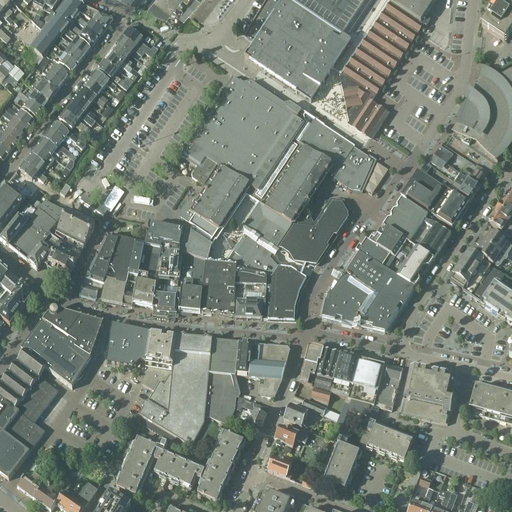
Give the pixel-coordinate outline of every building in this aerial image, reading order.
[(0,0),(0,10),(9,19),(9,18),(13,15),(7,10),(10,6),(3,0),(0,0)] [(49,0),(38,0),(34,8),(39,11),(36,16),(40,18),(43,13),(49,0)] [(61,0),(49,0),(43,13),(51,17),(61,0)] [(147,10),(165,17),(167,15),(173,18),(175,15),(174,15),(170,12),(154,0),(152,0),(147,7),(147,10)] [(176,13),(171,9),(175,5),(167,0),(154,0),(170,12),(174,15),(176,13)] [(182,6),(177,2),(178,0),(167,0),(175,5),(180,9),(182,6)] [(197,0),(193,0),(189,5),(194,9),(200,2),(197,0)] [(283,0),(281,3),(340,42),(367,0),(283,0)] [(425,19),(437,0),(392,0),(342,77),(344,79),(353,125),(351,127),(373,141),(390,116),(373,104),(424,27),(426,28),(430,22),(425,19)] [(511,7),(510,6),(499,1),(494,8),(493,7),(488,14),(489,15),(481,28),(504,43),(511,30),(511,7)] [(44,32),(40,37),(53,48),(60,39),(68,30),(84,8),(69,2),(55,20),(53,18),(43,31),(44,32)] [(311,105),(320,90),(348,48),(340,42),(281,3),(245,58),(297,93),(296,95),(311,105)] [(189,5),(183,12),(188,16),(194,9),(189,5)] [(201,7),(195,16),(202,22),(212,9),(208,6),(205,10),(201,7)] [(91,22),(104,33),(112,23),(111,20),(85,8),(80,14),(91,22)] [(9,18),(9,19),(0,10),(0,17),(10,26),(14,22),(9,18)] [(178,17),(183,21),(188,16),(183,12),(178,17)] [(36,27),(38,23),(40,18),(36,16),(32,24),(36,27)] [(99,40),(104,33),(91,22),(88,26),(80,20),(77,24),(85,30),(99,40)] [(36,27),(32,24),(31,22),(23,32),(18,28),(13,35),(29,50),(42,32),(41,32),(36,27)] [(0,40),(6,46),(10,41),(0,31),(0,28),(2,26),(0,23),(0,40)] [(92,49),(99,40),(85,30),(82,34),(74,27),(70,32),(92,49)] [(153,48),(151,52),(139,43),(141,41),(128,31),(122,39),(144,56),(145,55),(150,59),(152,61),(158,52),(153,48)] [(90,51),(77,40),(69,34),(66,38),(74,44),(71,48),(70,48),(84,59),(90,51)] [(44,59),(50,52),(53,48),(40,37),(23,60),(36,71),(36,72),(39,75),(49,62),(44,59)] [(78,66),(84,59),(70,48),(71,48),(60,39),(53,48),(78,66)] [(116,46),(129,57),(133,52),(142,59),(144,56),(122,39),(116,46)] [(116,46),(110,54),(130,69),(132,65),(126,61),(129,57),(116,46)] [(72,75),(78,66),(53,48),(50,52),(61,60),(58,64),(72,75)] [(110,54),(104,62),(117,72),(120,68),(136,80),(140,76),(130,69),(110,54)] [(150,59),(144,67),(148,70),(154,62),(152,61),(150,59)] [(1,66),(2,67),(9,73),(14,68),(6,61),(1,66)] [(117,72),(104,62),(97,70),(121,88),(123,85),(121,83),(113,77),(117,72)] [(11,75),(9,73),(2,67),(0,68),(0,84),(1,85),(11,75)] [(55,67),(52,71),(48,67),(45,71),(63,85),(69,78),(55,67)] [(9,77),(16,84),(23,76),(15,70),(9,77)] [(47,78),(44,82),(43,83),(57,94),(63,85),(45,71),(42,75),(47,78)] [(487,74),(482,72),(472,98),(469,95),(466,103),(458,125),(453,133),(476,143),(497,164),(498,164),(496,161),(501,157),(505,152),(507,149),(511,143),(511,140),(511,71),(497,80),(492,77),(487,74)] [(116,89),(95,73),(89,81),(102,91),(106,87),(113,93),(116,89)] [(31,85),(37,77),(32,74),(26,82),(31,85)] [(49,104),(57,94),(43,83),(44,82),(38,78),(31,87),(30,86),(29,87),(28,88),(35,94),(35,93),(49,104)] [(244,87),(233,80),(212,111),(213,111),(182,157),(183,160),(197,169),(191,178),(192,181),(201,188),(205,187),(218,168),(220,170),(197,205),(193,202),(189,203),(181,216),(181,220),(216,244),(222,235),(221,235),(251,190),(259,196),(304,128),(304,127),(305,126),(302,115),(301,114),(290,107),(287,108),(252,84),(244,86),(244,87)] [(89,81),(83,89),(105,106),(108,102),(99,95),(102,91),(89,81)] [(23,94),(28,88),(29,87),(25,84),(19,91),(23,94)] [(83,89),(77,97),(90,107),(93,103),(103,110),(105,106),(83,89)] [(119,104),(126,96),(121,92),(115,101),(119,104)] [(43,112),(49,104),(35,93),(35,94),(31,98),(27,95),(25,98),(43,112)] [(23,109),(36,120),(43,112),(25,98),(20,94),(17,98),(26,105),(23,109)] [(87,111),(90,107),(77,97),(71,105),(93,122),(96,118),(87,111)] [(78,123),(78,122),(80,120),(92,129),(96,124),(93,122),(71,105),(65,113),(78,123)] [(108,108),(102,116),(107,120),(113,113),(113,112),(108,108)] [(27,132),(34,123),(20,112),(17,116),(9,110),(5,114),(27,132)] [(93,133),(78,122),(78,123),(65,113),(58,121),(71,131),(74,127),(88,139),(93,133)] [(11,124),(8,129),(21,140),(27,132),(5,114),(3,117),(11,124)] [(56,124),(50,132),(63,142),(66,138),(83,151),(86,147),(56,124)] [(348,191),(351,193),(360,194),(373,164),(368,160),(354,150),(316,124),(246,230),(276,250),(292,226),(296,221),(297,222),(299,220),(297,219),(306,206),(307,207),(309,205),(307,204),(316,190),(317,191),(319,190),(317,189),(326,176),(348,191)] [(8,129),(5,132),(0,128),(0,135),(15,147),(21,140),(8,129)] [(103,129),(96,137),(101,140),(107,132),(103,129)] [(63,142),(50,132),(44,140),(61,154),(68,159),(71,155),(59,146),(63,142)] [(0,147),(9,155),(15,147),(0,135),(0,147)] [(44,140),(38,148),(51,158),(54,154),(58,157),(61,154),(44,140)] [(9,155),(0,147),(0,160),(3,163),(9,155)] [(38,148),(31,155),(49,169),(55,161),(51,158),(38,148)] [(433,158),(439,161),(446,152),(440,148),(433,158)] [(39,173),(43,168),(47,171),(49,169),(31,155),(25,163),(38,173),(39,173)] [(433,158),(429,164),(439,171),(442,167),(444,169),(446,166),(439,161),(433,158)] [(74,163),(71,161),(65,169),(66,170),(70,173),(76,165),(74,163)] [(25,163),(19,171),(32,181),(35,177),(44,184),(47,179),(39,173),(38,173),(25,163)] [(419,173),(423,175),(425,177),(431,168),(425,164),(419,173)] [(374,196),(387,169),(380,166),(367,193),(374,196)] [(468,175),(465,180),(479,190),(481,191),(487,182),(474,174),(471,177),(468,175)] [(454,184),(474,198),(480,191),(465,180),(459,176),(454,184)] [(0,233),(1,233),(2,231),(27,199),(29,201),(36,190),(15,177),(9,185),(6,189),(0,196),(0,233)] [(57,180),(52,186),(57,189),(61,183),(57,180)] [(448,193),(469,206),(474,198),(454,184),(448,193)] [(70,189),(66,187),(65,188),(60,195),(65,198),(70,189)] [(432,199),(415,188),(407,201),(428,215),(442,194),(437,191),(432,199)] [(503,202),(511,207),(511,196),(508,194),(503,202)] [(469,207),(454,198),(437,222),(452,232),(469,207)] [(431,222),(400,201),(396,209),(396,212),(390,222),(387,222),(382,229),(413,249),(433,262),(450,237),(437,228),(434,227),(433,229),(429,226),(431,222)] [(44,202),(39,210),(55,224),(62,211),(44,202)] [(295,264),(316,267),(328,250),(326,248),(334,237),(336,237),(348,220),(346,218),(350,213),(344,203),(331,202),(315,226),(308,216),(305,216),(296,229),(292,226),(276,250),(283,251),(291,256),(295,264)] [(498,209),(511,218),(511,217),(511,207),(503,202),(498,209)] [(9,248),(9,247),(37,213),(28,206),(15,223),(14,223),(0,241),(9,248)] [(493,217),(511,229),(511,225),(508,223),(511,218),(498,209),(493,217)] [(46,241),(45,240),(49,235),(57,225),(55,224),(39,210),(37,213),(9,247),(9,248),(27,263),(46,241)] [(49,235),(45,240),(46,241),(27,263),(38,272),(41,268),(43,270),(45,268),(48,269),(49,266),(58,270),(58,271),(70,277),(73,271),(95,229),(66,213),(53,238),(49,235)] [(501,234),(510,239),(511,235),(511,229),(493,217),(487,225),(501,234)] [(145,249),(163,253),(182,257),(186,235),(149,227),(146,247),(145,249)] [(392,259),(392,260),(402,266),(413,249),(382,229),(377,237),(374,236),(369,244),(392,259)] [(182,257),(206,265),(207,266),(208,266),(211,252),(211,250),(187,234),(186,235),(182,257)] [(485,240),(481,238),(479,242),(506,260),(507,259),(506,257),(510,251),(510,249),(509,247),(506,245),(490,234),(485,240)] [(116,251),(120,240),(108,237),(90,271),(83,287),(99,292),(101,293),(101,292),(116,251)] [(121,308),(128,282),(137,245),(120,240),(116,251),(118,252),(110,274),(119,277),(116,283),(108,282),(104,288),(104,293),(101,292),(101,293),(99,292),(96,302),(121,308)] [(492,266),(495,268),(497,269),(499,268),(503,261),(506,261),(506,260),(479,242),(476,246),(480,249),(475,255),(492,266)] [(272,280),(279,270),(272,258),(272,257),(248,243),(240,255),(238,255),(238,258),(237,258),(232,258),(226,267),(226,268),(237,269),(237,270),(259,276),(267,278),(272,280)] [(384,271),(392,260),(392,259),(369,244),(368,245),(366,243),(361,250),(359,249),(356,253),(384,271)] [(137,284),(145,249),(146,247),(137,245),(128,282),(137,284)] [(145,249),(137,284),(132,306),(152,310),(157,288),(155,287),(157,280),(156,280),(157,272),(158,272),(160,261),(161,262),(162,257),(163,253),(145,249)] [(384,271),(414,290),(419,283),(417,282),(417,277),(422,269),(427,268),(428,269),(433,262),(413,249),(402,266),(392,260),(384,271)] [(157,288),(152,310),(153,308),(158,310),(158,314),(177,316),(177,312),(178,299),(182,262),(182,257),(163,253),(162,257),(161,262),(160,261),(158,272),(157,272),(156,280),(157,280),(155,287),(157,288)] [(356,253),(333,288),(328,296),(323,321),(343,325),(342,328),(362,332),(363,330),(384,335),(414,290),(384,271),(356,253)] [(448,283),(480,305),(481,303),(494,285),(497,280),(500,282),(504,278),(468,253),(448,283)] [(206,265),(182,257),(182,262),(178,299),(177,312),(179,312),(179,313),(201,315),(204,286),(206,265)] [(206,316),(234,319),(234,320),(235,320),(237,270),(237,269),(226,268),(213,267),(208,266),(207,266),(206,265),(204,286),(201,315),(206,316)] [(0,289),(12,276),(0,266),(0,289)] [(237,270),(235,320),(253,321),(253,311),(245,311),(245,304),(248,304),(248,298),(244,298),(245,289),(259,290),(259,276),(237,270)] [(272,280),(267,278),(266,291),(265,322),(294,323),(295,310),(299,294),(306,281),(292,272),(279,270),(272,280)] [(23,286),(12,276),(0,289),(0,315),(5,309),(15,297),(23,286)] [(266,291),(267,278),(259,276),(259,290),(245,289),(244,298),(248,298),(248,304),(245,304),(245,311),(253,311),(253,321),(261,321),(263,291),(266,291)] [(131,309),(132,306),(137,284),(128,282),(121,308),(131,310),(131,309)] [(511,343),(509,358),(511,359),(511,297),(494,285),(481,303),(485,305),(484,308),(511,326),(511,343)] [(0,317),(11,327),(32,299),(32,298),(32,294),(23,286),(15,297),(5,309),(0,315),(0,316),(0,317),(0,316),(0,317)] [(99,292),(83,287),(80,298),(96,302),(99,292)] [(42,325),(64,341),(82,320),(82,319),(59,313),(58,313),(57,312),(56,312),(55,311),(54,311),(53,312),(52,312),(51,313),(50,314),(50,315),(50,316),(49,316),(42,325)] [(83,320),(82,320),(64,341),(75,349),(93,323),(90,322),(89,322),(90,321),(89,321),(88,321),(82,320),(83,320)] [(96,324),(93,323),(75,349),(91,361),(92,360),(91,360),(93,354),(94,354),(94,353),(96,347),(97,346),(96,346),(98,340),(98,341),(99,340),(99,339),(101,334),(101,333),(101,334),(102,333),(101,333),(101,332),(103,327),(104,327),(104,326),(103,325),(103,326),(97,324),(97,323),(96,323),(96,324)] [(75,349),(64,341),(42,325),(23,351),(26,353),(26,354),(47,371),(73,391),(91,361),(75,349)] [(146,365),(150,337),(112,329),(110,340),(111,340),(107,367),(132,372),(144,373),(146,365)] [(150,337),(146,365),(144,373),(146,373),(143,386),(153,392),(158,384),(164,388),(169,379),(171,379),(174,362),(177,342),(150,338),(150,337)] [(142,419),(147,422),(188,447),(188,448),(192,450),(204,427),(205,420),(212,344),(177,340),(177,342),(174,362),(171,379),(169,379),(164,388),(158,384),(153,392),(155,393),(153,396),(140,418),(142,419)] [(238,346),(212,344),(205,420),(209,420),(228,428),(235,412),(236,401),(238,400),(241,396),(238,388),(235,379),(235,378),(237,360),(238,346)] [(235,378),(249,380),(251,365),(252,348),(238,346),(237,360),(235,378)] [(287,351),(252,348),(251,365),(249,380),(260,381),(258,395),(267,396),(266,400),(274,401),(281,383),(289,353),(287,351)] [(299,384),(307,386),(312,387),(314,379),(316,380),(323,352),(311,349),(308,351),(299,384)] [(332,354),(323,352),(316,380),(324,382),(332,354)] [(0,388),(0,400),(15,412),(40,380),(47,371),(26,354),(0,388)] [(340,357),(332,354),(324,382),(333,384),(340,357)] [(333,384),(330,396),(331,397),(347,401),(348,402),(358,361),(340,357),(333,384)] [(384,367),(358,361),(348,402),(374,408),(374,405),(375,405),(382,378),(384,367)] [(382,378),(375,405),(393,409),(399,383),(402,372),(387,368),(385,379),(382,378)] [(400,417),(419,421),(447,428),(454,399),(452,398),(456,381),(411,371),(400,417)] [(34,427),(59,395),(40,380),(15,412),(34,427)] [(311,400),(309,405),(326,412),(329,405),(331,397),(330,396),(333,384),(324,382),(316,380),(314,388),(311,400)] [(477,386),(473,400),(468,416),(500,424),(508,394),(477,386)] [(511,427),(511,395),(508,394),(500,424),(503,425),(511,427)] [(15,412),(0,400),(0,475),(9,482),(45,435),(34,427),(15,412)] [(326,412),(309,405),(304,402),(301,409),(323,419),(326,412)] [(249,426),(261,431),(266,418),(265,417),(267,412),(252,405),(249,412),(254,414),(249,426)] [(376,420),(378,410),(373,408),(372,412),(344,405),(333,433),(338,435),(348,412),(376,420)] [(308,415),(290,407),(283,422),(301,430),(308,415)] [(185,453),(188,448),(188,447),(147,422),(142,419),(138,425),(185,453)] [(192,453),(197,455),(213,423),(209,420),(192,453)] [(229,429),(247,436),(249,430),(232,423),(229,429)] [(367,433),(364,432),(359,446),(405,464),(412,444),(375,430),(376,427),(370,425),(367,433)] [(279,434),(278,434),(274,442),(276,443),(274,446),(281,449),(282,445),(292,449),(296,440),(305,444),(307,440),(300,437),(300,438),(283,430),(282,432),(281,431),(279,434)] [(224,435),(201,490),(198,496),(217,505),(244,443),(224,435)] [(158,443),(141,436),(139,441),(138,441),(117,490),(136,499),(157,449),(156,448),(158,443)] [(325,452),(327,447),(329,442),(323,439),(321,442),(319,441),(316,448),(325,452)] [(345,492),(359,454),(345,449),(346,447),(347,444),(339,441),(337,447),(339,448),(325,484),(345,492)] [(158,454),(154,462),(159,464),(154,475),(192,491),(196,481),(201,483),(204,474),(158,454)] [(273,460),(268,473),(290,482),(292,477),(288,475),(291,467),(290,467),(292,462),(285,460),(283,464),(273,460)] [(18,489),(34,501),(46,484),(40,480),(42,478),(37,474),(41,469),(37,466),(31,474),(29,473),(18,489)] [(55,491),(46,484),(34,501),(49,511),(52,511),(56,507),(60,501),(53,497),(59,489),(62,491),(69,481),(65,479),(59,488),(57,488),(55,491)] [(413,502),(408,511),(420,511),(428,490),(431,483),(422,479),(419,487),(423,489),(417,504),(413,502)] [(77,502),(76,501),(67,511),(83,511),(89,504),(98,492),(88,485),(77,502)] [(428,490),(420,511),(430,511),(432,510),(427,508),(433,492),(428,490)] [(439,497),(445,500),(439,511),(436,511),(434,511),(433,511),(445,511),(452,496),(441,492),(439,497)] [(56,507),(63,511),(67,511),(76,501),(65,494),(60,501),(56,507)] [(127,511),(130,508),(131,507),(113,496),(110,494),(103,506),(99,511),(127,511)] [(292,511),(295,506),(270,495),(269,495),(268,494),(267,494),(266,495),(265,495),(264,495),(263,496),(263,497),(262,498),(262,499),(259,504),(277,511),(286,511),(287,511),(288,511),(292,511)] [(445,511),(451,511),(457,498),(452,496),(445,511)]
